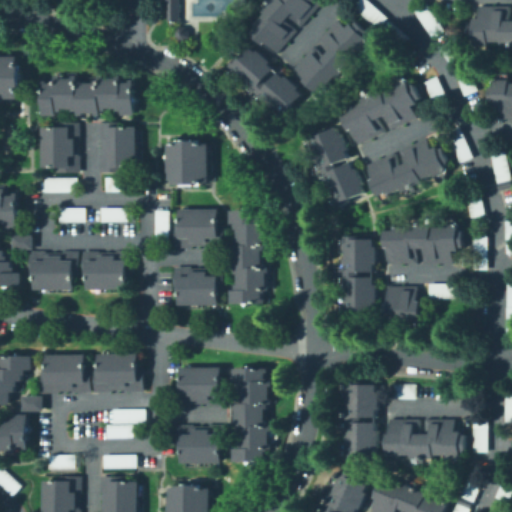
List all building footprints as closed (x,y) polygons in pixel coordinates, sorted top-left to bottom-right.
[(168,0),(181,0),(181,22),(168,22),(168,0)] [(252,33),(257,28),(253,24),(255,22),(257,23),(265,14),(263,11),(269,5),(265,1),(266,0),(271,0),(272,1),(272,0),(317,0),(323,5),(302,27),(291,17),(288,21),(299,31),(278,54),(268,44),(266,46),(252,33)] [(368,0),(389,18),(379,30),(354,8),(360,0),(368,0)] [(434,39),(414,10),(427,2),(446,30),(434,39)] [(511,21),(511,46),(501,46),(501,42),(489,42),(489,46),(474,46),(474,41),(469,41),(469,22),(474,22),(474,19),(480,19),(480,6),(510,6),(510,21),(511,21)] [(318,93),(323,87),(327,91),(329,88),(327,87),(336,77),(339,80),(345,73),(348,76),(351,72),(348,69),(354,62),(351,60),(360,51),(362,53),(368,47),(372,50),(374,47),(368,42),(369,40),(367,38),(371,34),(358,22),(354,26),(351,24),(348,27),(339,19),(319,42),(330,52),(326,56),(315,46),(295,69),(305,78),(303,80),(318,93)] [(392,21),(413,40),(404,51),(382,32),(392,21)] [(187,37),(186,26),(175,27),(175,37),(187,37)] [(452,67),(439,46),(452,38),(465,58),(452,67)] [(239,56),(241,59),(251,47),(256,52),(258,50),(271,63),(270,64),(276,69),(266,79),(269,83),(279,72),(285,78),(287,76),(300,87),(298,89),(304,94),(294,105),(296,107),(286,118),(284,117),(281,121),(279,119),(282,116),(262,97),(258,101),(256,100),(259,96),(255,92),(252,95),(250,94),(254,90),(233,72),(229,76),(227,74),(231,70),(228,68),(239,56)] [(26,65),(26,89),(22,89),(22,99),(0,99),(0,57),(22,57),(22,65),(26,65)] [(479,91),(465,96),(457,75),(471,69),(479,91)] [(63,79),(75,79),(75,76),(81,76),(81,80),(85,80),(85,83),(98,83),(98,80),(102,80),(102,76),(108,76),(107,78),(120,78),(120,76),(125,76),(126,80),(128,80),(128,83),(134,83),(134,80),(138,80),(138,96),(142,100),(138,103),(138,115),(125,115),(125,111),(120,111),(119,108),(109,108),(109,111),(104,111),(103,115),(97,115),(97,113),(86,113),(86,115),(80,115),(80,111),(75,111),(75,109),(64,109),(64,111),(59,111),(59,116),(46,115),(46,104),(42,100),(45,98),(45,81),(50,81),(50,83),(55,83),(55,81),(57,81),(57,76),(63,76),(63,79)] [(343,115),(350,112),(348,108),(351,106),(352,108),(364,103),(362,100),(370,96),(369,92),(373,90),(375,94),(384,90),(385,94),(396,88),(394,85),(403,82),(401,77),(404,76),(407,84),(410,83),(411,85),(416,83),(423,99),(418,102),(419,105),(415,107),(420,118),(391,130),(385,117),(381,119),(387,132),(359,145),(353,132),(351,133),(343,115)] [(438,77),(448,98),(435,104),(425,83),(438,77)] [(502,107),(496,107),(496,104),(491,104),(491,84),(496,85),(496,80),(510,80),(510,83),(511,83),(511,120),(501,120),(502,107)] [(82,122),(82,139),(81,139),(81,155),(83,155),(83,172),(58,172),(58,168),(45,168),(44,127),(58,127),(58,122),(82,122)] [(140,128),(139,167),(127,167),(127,172),(102,172),(102,158),(102,155),(103,155),(103,139),(101,139),(101,122),(126,122),(126,128),(140,128)] [(322,131),(323,134),(337,128),(339,135),(342,134),(349,151),(347,151),(350,158),(337,164),(339,168),(352,163),(355,170),(357,169),(364,185),(362,186),(365,193),(352,199),(353,201),(338,207),(338,205),(333,207),(332,205),(336,203),(326,178),(320,180),(319,178),(324,176),(322,170),(317,172),(316,171),(321,169),(310,143),(305,145),(304,143),(309,141),(307,138),(322,131)] [(475,158),(461,164),(447,134),(461,128),(475,158)] [(379,197),(386,194),(388,198),(391,197),(390,195),(402,190),(403,193),(411,190),(413,194),(418,192),(416,187),(424,184),(423,180),(434,176),(436,179),(444,175),(446,180),(449,178),(445,170),(447,169),(446,167),(451,164),(444,148),(439,151),(437,148),(433,150),(428,138),(400,151),(406,165),(402,167),(396,153),(368,165),(373,178),(371,179),(379,197)] [(204,140),(204,143),(213,143),(213,183),(204,183),(204,186),(184,186),(185,184),(175,184),(175,180),(172,180),(170,173),(171,143),(179,143),(179,140),(204,140)] [(511,176),(511,188),(501,192),(491,153),(505,150),(511,176)] [(79,177),(79,192),(47,192),(47,178),(79,177)] [(134,177),(134,191),(107,192),(107,177),(134,177)] [(487,216),(471,218),(466,188),(481,186),(487,216)] [(0,191),(3,191),(3,189),(8,189),(8,193),(10,193),(10,196),(17,196),(17,193),(21,193),(21,209),(24,212),(22,215),(22,228),(8,228),(8,224),(3,224),(3,222),(0,222),(0,191)] [(252,210),(268,210),(268,215),(266,215),(266,220),(269,220),(269,223),(272,223),(273,228),(270,228),(270,241),(273,241),(272,246),(268,246),(268,250),(266,250),(266,263),(269,263),(269,267),(273,267),(273,272),(270,272),(270,285),(273,285),(273,291),(268,291),(268,293),(266,293),(266,299),(268,299),(269,303),(253,303),(249,307),(245,303),(234,303),(234,290),(238,290),(238,284),(240,284),(240,274),(238,274),(238,269),(233,268),(234,262),(236,262),(236,251),(233,251),(233,245),(238,245),(238,240),(240,240),(240,229),(238,229),(238,224),(233,224),(233,210),(245,210),(249,206),(252,210)] [(88,208),(88,222),(61,222),(61,208),(88,208)] [(129,208),(129,222),(103,222),(103,208),(129,208)] [(221,209),(221,223),(227,223),(227,247),(210,248),(210,246),(194,246),(194,248),(177,248),(177,223),(182,223),(182,209),(221,209)] [(172,210),(172,243),(158,243),(158,211),(172,210)] [(387,230),(395,230),(395,225),(398,225),(398,227),(411,227),(411,223),(420,223),(420,219),(425,219),(425,223),(435,223),(434,227),(447,227),(447,223),(455,223),(456,219),(459,219),(459,227),(461,227),(461,230),(467,230),(467,248),(461,248),(461,251),(456,251),(456,264),(426,263),(426,248),(421,248),(421,263),(390,263),(390,249),(387,249),(387,230)] [(36,235),(36,249),(15,249),(15,235),(36,235)] [(361,237),(360,239),(376,240),(375,247),(378,247),(377,265),(376,265),(376,272),(361,272),(361,277),(375,277),(375,285),(378,285),(378,303),(376,303),(375,311),(361,310),(361,313),(345,313),(345,310),(340,310),(340,308),(345,308),(346,280),(340,280),(340,278),(345,278),(345,272),(340,272),(340,270),(345,270),(346,242),(340,242),(340,240),(345,240),(345,236),(361,237)] [(0,237),(3,238),(2,250),(7,250),(7,256),(10,256),(10,262),(15,262),(15,267),(18,268),(18,273),(25,273),(25,286),(13,286),(9,290),(7,287),(0,287),(0,237)] [(489,270),(475,270),(475,237),(490,237),(489,270)] [(48,253),(66,253),(66,251),(83,251),(83,276),(78,276),(78,290),(38,290),(38,277),(33,277),(33,251),(48,251),(48,253)] [(103,252),(119,252),(119,251),(136,251),(136,276),(132,276),(132,289),(91,289),(90,276),(87,276),(87,251),(103,251),(103,252)] [(194,268),(209,269),(210,267),(227,267),(227,291),(222,291),(222,305),(182,305),(182,292),(177,292),(177,267),(194,267),(194,268)] [(431,284),(457,284),(457,299),(431,299),(431,284)] [(389,287),(419,287),(420,302),(423,302),(423,331),(420,331),(420,326),(411,326),(411,323),(399,324),(399,326),(396,326),(396,320),(387,320),(387,302),(389,302),(389,287)] [(20,352),(24,356),(35,356),(35,369),(29,369),(28,375),(26,375),(26,380),(21,380),(21,386),(19,386),(19,392),(14,392),(14,405),(1,405),(0,405),(0,368),(1,368),(0,366),(3,366),(3,360),(1,360),(1,356),(17,356),(20,352)] [(142,353),(142,367),(147,367),(148,392),(131,392),(130,390),(114,390),(115,392),(97,392),(97,367),(101,367),(100,353),(142,353)] [(89,354),(89,368),(94,368),(94,392),(77,392),(77,391),(61,391),(61,393),(44,393),(44,368),(48,368),(47,354),(89,354)] [(253,370),(269,370),(269,374),(267,374),(267,380),(269,380),(269,382),(273,383),(273,388),(271,388),(271,400),(273,400),(273,406),(269,406),(269,410),(267,410),(267,423),(269,423),(269,427),(273,427),(273,432),(271,432),(271,445),(274,445),(274,451),(269,450),(269,453),(267,453),(267,459),(269,459),(269,463),(253,463),(249,467),(246,463),(234,463),(235,450),(239,450),(239,444),(241,444),(241,434),(239,434),(238,428),(234,428),(234,422),(236,422),(237,411),(234,411),(234,405),(239,405),(238,399),(241,399),(241,389),(238,389),(238,383),(234,383),(234,370),(246,370),(250,366),(253,370)] [(225,367),(225,381),(230,381),(230,406),(212,406),(212,404),(197,404),(196,406),(180,405),(180,381),(183,381),(183,367),(225,367)] [(364,381),(364,384),(379,384),(378,392),(381,392),(381,410),(379,410),(379,417),(364,417),(364,422),(378,422),(378,430),(381,430),(381,448),(379,448),(379,455),(364,455),(364,458),(348,457),(348,455),(343,455),(343,453),(348,453),(349,425),(343,425),(343,423),(348,423),(348,417),(343,417),(343,415),(348,415),(349,387),(343,387),(343,384),(348,384),(348,381),(364,381)] [(418,384),(418,399),(392,398),(392,384),(418,384)] [(23,412),(23,396),(44,396),(44,412),(23,412)] [(114,410),(148,410),(148,424),(114,424),(114,410)] [(0,419),(17,419),(17,415),(30,415),(30,425),(34,430),(29,434),(29,442),(29,450),(25,450),(25,447),(17,447),(16,454),(12,454),(13,451),(0,451),(0,419)] [(422,419),(422,434),(427,434),(427,419),(458,419),(458,431),(464,431),(464,434),(469,434),(469,449),(466,452),(464,452),(464,455),(461,458),(449,458),(449,455),(436,455),(436,459),(427,459),(427,463),(423,463),(423,459),(414,458),(414,455),(400,455),(401,457),(398,458),(397,452),(389,452),(389,434),(392,434),(392,419),(422,419)] [(491,419),(490,452),(476,452),(476,419),(491,419)] [(108,438),(108,425),(135,425),(135,438),(108,438)] [(227,435),(229,435),(229,449),(220,449),(220,455),(223,455),(222,464),(181,463),(181,454),(186,454),(186,449),(183,449),(183,439),(178,439),(178,425),(196,425),(196,427),(210,427),(210,425),(227,425),(227,435)] [(50,470),(50,455),(76,455),(76,470),(50,470)] [(105,468),(105,455),(138,455),(138,468),(105,468)] [(0,483),(0,474),(5,469),(24,487),(14,497),(0,483)] [(343,471),(357,477),(356,479),(370,485),(367,492),(369,493),(362,509),(360,508),(358,511),(349,511),(344,510),(342,511),(325,511),(326,511),(321,509),(322,507),(327,509),(329,504),(324,502),(325,499),(330,501),(341,476),(336,474),(337,471),(342,474),(343,471)] [(476,502),(471,511),(454,511),(458,503),(473,472),(486,477),(476,502)] [(511,474),(511,500),(511,503),(498,497),(508,473),(511,474)] [(81,511),(44,511),(44,481),(64,481),(64,476),(82,476),(82,494),(81,494),(81,511)] [(141,511),(101,511),(103,511),(103,494),(101,494),(101,477),(115,477),(115,482),(116,482),(126,482),(139,482),(139,503),(141,503),(141,511)] [(395,483),(406,488),(408,485),(416,488),(418,483),(422,485),(420,490),(429,493),(428,497),(440,502),(441,498),(449,502),(451,497),(454,498),(448,511),(408,511),(406,511),(405,511),(373,511),(378,499),(376,498),(383,481),(391,485),(393,480),(395,481),(395,483)] [(185,487),(185,485),(203,485),(203,491),(206,491),(206,489),(211,489),(211,511),(171,511),(171,488),(178,488),(178,486),(185,487)]
